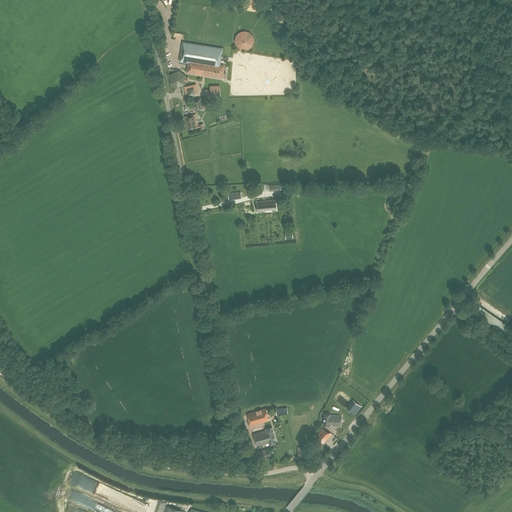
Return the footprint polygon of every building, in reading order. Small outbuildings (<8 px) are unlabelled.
[(239,32),(236,35),(234,40),(236,45),(239,48),(244,50),(248,49),(252,45),(253,41),(252,36),(249,32),(244,31),(239,32)] [(183,42),(180,61),(188,63),(187,72),(223,78),(225,65),(220,64),(223,49),(183,42)] [(186,82),(186,77),(186,75),(179,70),(170,74),(170,83),(177,88),(185,84),(186,82)] [(186,95),(189,94),(189,95),(195,94),(195,93),(198,93),(196,84),(186,86),(185,87),(186,95)] [(220,99),(220,89),(220,85),(210,85),(210,89),(206,89),(206,99),(220,99)] [(195,110),(204,108),(202,97),(192,99),(195,110)] [(200,126),(200,129),(204,128),(203,124),(199,125),(198,125),(197,120),(197,121),(195,114),(185,116),(186,124),(187,129),(200,126)] [(275,199),(256,201),(257,212),(265,212),(264,209),(272,208),(272,211),(277,211),(275,199)] [(508,326),(486,310),(484,313),(487,315),(485,317),(504,331),(508,326)] [(348,406),(356,412),(361,406),(353,400),(348,406)] [(385,408),(388,412),(393,408),(390,404),(385,408)] [(266,427),(273,425),(272,421),(270,422),(266,408),(248,413),(251,425),(264,421),(266,427)] [(341,426),(342,415),(331,414),(331,413),(325,413),(323,425),(329,426),(329,425),(341,426)] [(270,443),(276,441),(273,427),(266,429),(266,430),(253,433),(257,446),(270,442),(270,443)] [(322,445),(332,433),(323,428),(314,439),(322,445)] [(271,455),(269,448),(256,452),(255,451),(250,452),(253,460),(271,455)]
